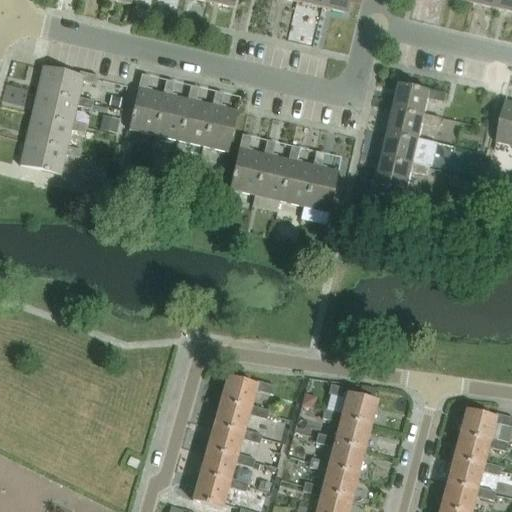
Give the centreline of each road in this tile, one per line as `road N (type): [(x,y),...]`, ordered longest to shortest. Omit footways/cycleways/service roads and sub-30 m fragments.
road 1 (residential): [(6,0),(333,76),(352,71),(372,8)]
road 2 (residential): [(430,385),(194,354)]
road 3 (residential): [(143,511),(194,354)]
road 4 (residential): [(372,8),(511,40)]
road 5 (residential): [(393,511),(430,385)]
